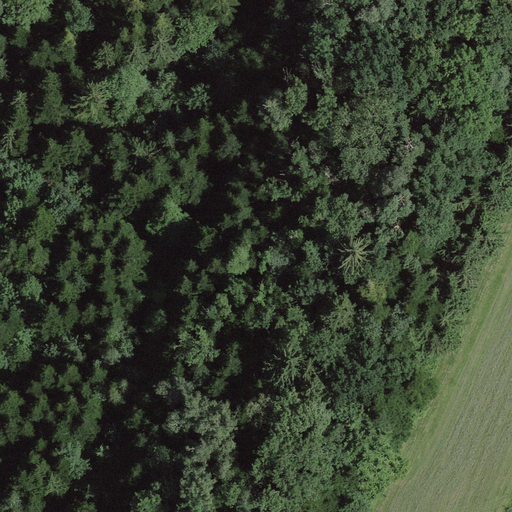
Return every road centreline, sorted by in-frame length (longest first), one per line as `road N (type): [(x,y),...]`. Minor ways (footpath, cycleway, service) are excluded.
road 1 (track): [(0,179),(153,251),(83,503)]
road 2 (track): [(0,479),(120,511)]
